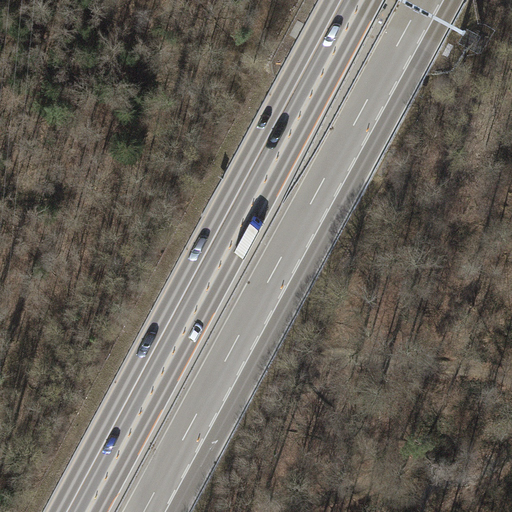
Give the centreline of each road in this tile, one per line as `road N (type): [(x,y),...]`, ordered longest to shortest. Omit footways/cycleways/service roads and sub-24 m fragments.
road 1 (motorway): [(146,511),(423,0)]
road 2 (motorway): [(361,0),(87,511)]
